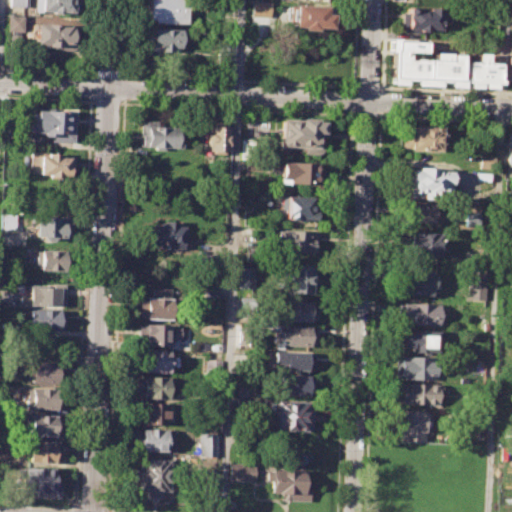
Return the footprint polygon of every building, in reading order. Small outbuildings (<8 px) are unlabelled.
[(39,0),(72,0),(72,12),(39,11),(39,0)] [(185,0),(185,23),(152,22),(152,19),(146,19),(146,0),(185,0)] [(267,17),(268,2),(249,1),(249,16),(267,17)] [(294,4),(325,6),(324,14),(330,15),(330,27),(315,27),(315,30),(302,30),(302,26),(292,26),(294,4)] [(406,8),(406,28),(438,28),(438,9),(406,8)] [(6,15),(21,16),(21,32),(6,31),(6,15)] [(35,24),(73,25),(72,44),(59,44),(59,46),(42,46),(42,44),(34,43),(35,24)] [(149,27),(179,30),(178,47),(169,47),(169,51),(159,51),(159,47),(149,46),(149,27)] [(387,38),(386,51),(390,51),(389,84),(403,85),(403,79),(412,80),(412,85),(436,85),(436,81),(446,82),(445,86),(460,88),(462,88),(462,82),(466,82),(466,86),(468,87),(478,88),(478,83),(480,83),(480,88),(493,88),(495,87),(495,84),(498,84),(499,82),(500,82),(500,77),(498,77),(498,79),(496,79),(496,62),(485,62),(486,53),(475,53),(475,61),(464,61),(463,78),(458,78),(459,54),(432,52),(431,59),(411,58),(411,60),(406,59),(406,51),(423,52),(423,42),(395,40),(395,38),(387,38)] [(216,43),(234,43),(234,62),(215,61),(216,43)] [(33,110),(32,132),(40,132),(40,135),(50,135),(50,140),(71,141),(73,112),(33,110)] [(279,118),(278,147),(303,148),(303,153),(321,154),(323,119),(279,118)] [(144,126),(175,127),(175,147),(144,146),(144,126)] [(207,126),(206,151),(226,152),(226,127),(207,126)] [(440,128),(439,151),(408,149),(410,126),(440,128)] [(37,155),(37,173),(47,174),(47,176),(59,177),(59,175),(67,175),(67,156),(57,156),(57,153),(46,152),(46,155),(37,155)] [(479,153),(492,154),(491,170),(478,169),(479,153)] [(280,161),(280,183),(314,183),(314,162),(280,161)] [(409,170),(408,192),(448,193),(449,172),(434,171),(434,167),(416,167),(416,170),(409,170)] [(285,195),(284,217),(313,219),(314,197),(285,195)] [(405,201),(405,221),(434,221),(435,202),(405,201)] [(0,229),(14,229),(14,215),(0,214),(0,229)] [(34,216),(63,217),(62,237),(34,236),(34,216)] [(161,220),(173,221),(173,226),(181,226),(180,248),(157,248),(157,245),(147,244),(147,232),(149,232),(149,225),(157,225),(157,223),(161,223),(161,220)] [(313,231),(313,252),(281,251),(282,231),(313,231)] [(439,232),(438,256),(407,255),(407,231),(439,232)] [(38,249),(37,269),(62,271),(62,250),(38,249)] [(287,265),(310,265),(309,293),(286,292),(287,265)] [(238,267),(255,267),(254,288),(237,287),(238,267)] [(430,271),(429,294),(403,293),(404,270),(430,271)] [(465,273),(485,274),(483,300),(464,299),(465,273)] [(217,297),(217,281),(202,281),(202,297),(217,297)] [(28,285),(52,286),(52,284),(63,284),(62,305),(20,304),(20,294),(27,294),(28,285)] [(144,298),(143,318),(173,319),(174,299),(144,298)] [(309,302),(308,321),(285,321),(286,301),(309,302)] [(438,304),(438,324),(401,323),(402,303),(438,304)] [(32,308),(57,309),(57,311),(62,311),(62,329),(56,329),(56,330),(31,329),(32,308)] [(143,324),(142,345),(168,345),(168,325),(143,324)] [(309,327),(308,346),(284,344),(285,340),(279,339),(280,325),(309,327)] [(439,330),(438,353),(400,352),(400,346),(393,346),(394,336),(402,336),(402,332),(408,332),(408,328),(439,330)] [(167,351),(166,372),(141,371),(142,350),(167,351)] [(275,351),(306,352),(306,370),(279,369),(280,363),(274,363),(275,351)] [(393,356),(393,378),(433,380),(434,357),(393,356)] [(30,360),(56,362),(55,383),(30,382),(30,360)] [(217,369),(218,361),(205,360),(204,368),(217,369)] [(306,376),(305,396),(281,395),(282,387),(275,387),(275,375),(306,376)] [(166,377),(166,399),(140,398),(141,376),(166,377)] [(235,377),(252,378),(251,401),(234,400),(235,377)] [(399,383),(398,403),(436,404),(437,383),(399,383)] [(30,388),(55,389),(54,409),(29,408),(30,388)] [(304,402),(303,431),(272,430),(273,401),(304,402)] [(165,404),(165,425),(139,424),(140,404),(165,404)] [(398,411),(397,439),(422,440),(423,412),(398,411)] [(28,414),(53,415),(53,436),(27,435),(28,414)] [(139,429),(137,450),(164,451),(165,430),(139,429)] [(197,433),(215,434),(214,456),(196,455),(197,433)] [(26,440),(52,441),(52,462),(26,461),(26,440)] [(138,459),(136,491),(170,492),(170,460),(138,459)] [(230,462),(253,463),(252,482),(229,481),(230,462)] [(20,467),(52,468),(51,480),(58,481),(58,497),(28,497),(29,490),(18,489),(20,467)] [(268,469),(268,493),(279,493),(279,500),(308,500),(308,483),(301,483),(302,469),(268,469)]
